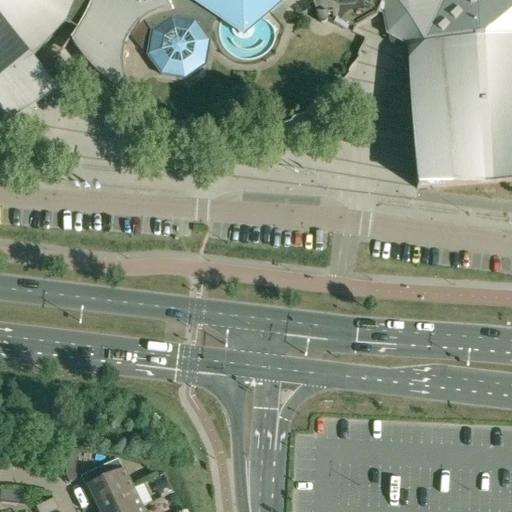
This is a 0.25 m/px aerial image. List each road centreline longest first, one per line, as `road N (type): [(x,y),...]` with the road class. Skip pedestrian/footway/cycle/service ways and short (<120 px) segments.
road 1 (primary): [(265,319),(0,288)]
road 2 (primary): [(511,341),(265,319)]
road 3 (primary): [(0,335),(239,364)]
road 4 (primary): [(274,367),(511,397)]
road 5 (unclassified): [(343,221),(511,244)]
road 6 (unclassified): [(239,364),(238,458),(250,511)]
road 7 (unclassified): [(263,511),(274,367)]
